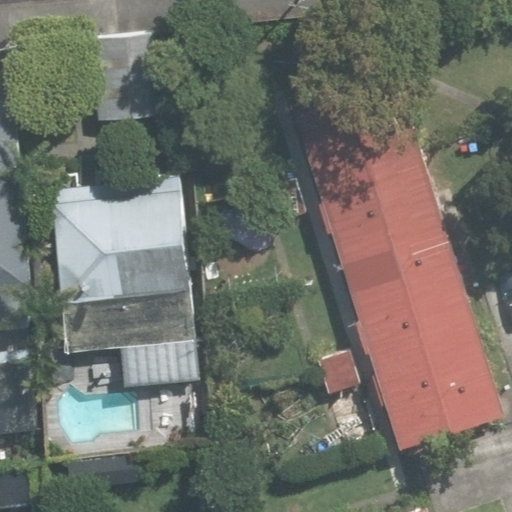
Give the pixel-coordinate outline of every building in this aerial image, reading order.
[(401,442),(505,409),(397,72),(293,105),(401,442)] [(0,327),(49,325),(35,95),(0,97),(0,327)] [(275,216),(311,206),(302,173),(266,183),(275,216)] [(120,386),(204,385),(203,184),(55,185),(56,344),(120,344),(120,386)] [(330,387),(366,377),(357,345),(321,355),(330,387)] [(434,511),(430,499),(388,511),(434,511)]
